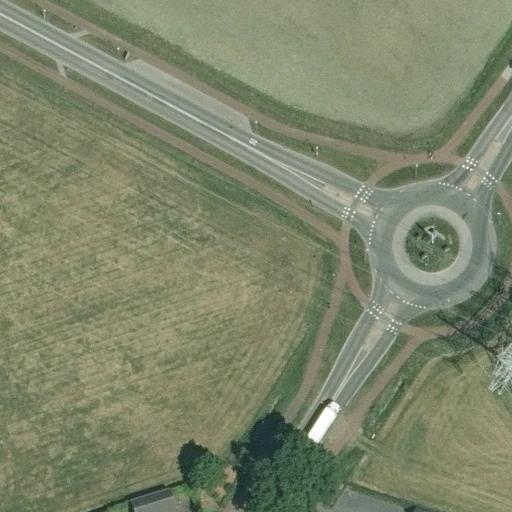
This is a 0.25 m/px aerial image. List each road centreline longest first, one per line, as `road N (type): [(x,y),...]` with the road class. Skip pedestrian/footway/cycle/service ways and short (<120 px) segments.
road 1 (secondary): [(263,156),(0,15)]
road 2 (secondary): [(410,296),(447,299),(477,277),(487,241),(471,208)]
road 3 (secondary): [(392,209),(263,156)]
road 4 (secondary): [(263,156),(380,230)]
road 5 (tertiary): [(391,282),(352,344),(331,399)]
road 6 (tertiary): [(263,511),(331,399)]
road 7 (tertiary): [(331,399),(375,355),(410,296)]
